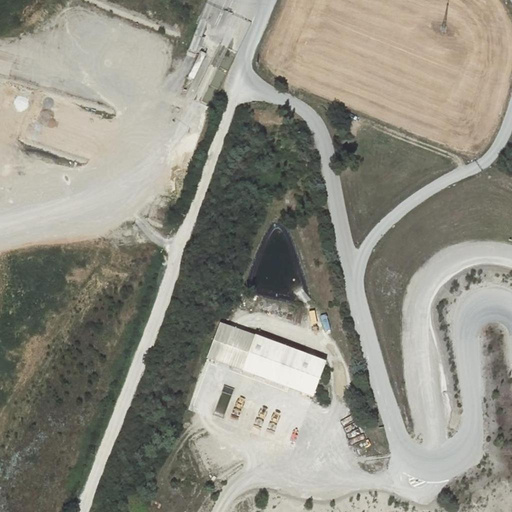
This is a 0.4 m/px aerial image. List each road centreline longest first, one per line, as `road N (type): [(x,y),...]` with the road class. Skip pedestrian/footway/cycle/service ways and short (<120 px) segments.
road 1 (track): [(242,80),(79,511)]
road 2 (unclassified): [(268,0),(242,80),(301,106),(317,123),(355,280)]
road 3 (unknown): [(212,0),(167,92),(150,103),(103,180),(62,212),(0,226)]
road 4 (unclassified): [(355,280),(369,241),(394,215),(494,158),(511,107)]
road 5 (unclassified): [(403,452),(355,280)]
